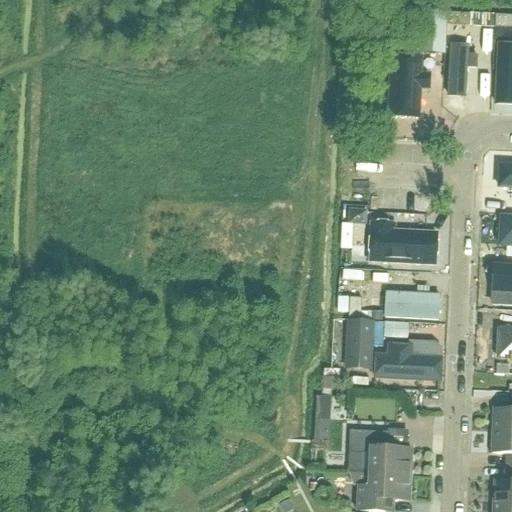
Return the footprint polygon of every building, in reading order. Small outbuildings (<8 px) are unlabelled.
[(446,27),(456,27),(468,28),(468,27),(475,28),(494,29),(494,16),(469,15),(446,14),(446,22),(446,27)] [(511,17),(494,16),(494,29),(504,29),(511,29),(511,17)] [(426,34),(426,41),(426,54),(442,54),(443,22),(432,22),(427,22),(426,34)] [(468,50),(468,37),(452,37),(449,92),(466,93),(467,65),(478,65),(479,51),(468,50)] [(420,41),(397,40),(397,52),(419,53),(420,41)] [(511,47),(496,46),(493,109),(506,110),(511,110),(511,47)] [(420,116),(423,55),(398,53),(395,115),(420,116)] [(349,118),(373,119),(374,103),(350,102),(349,118)] [(511,192),(511,170),(498,170),(497,192),(511,192)] [(511,219),(499,219),(498,225),(497,246),(511,246),(511,219)] [(437,269),(438,237),(393,234),(393,227),(368,225),(366,266),(437,269)] [(351,249),(363,249),(364,249),(365,229),(365,227),(353,226),(351,249)] [(350,278),(342,278),(341,294),(349,295),(360,295),(375,296),(375,294),(376,279),(363,279),(364,270),(350,269),(350,272),(350,278)] [(511,273),(495,272),(494,303),(511,303),(511,273)] [(442,320),(444,290),(386,287),(384,317),(442,320)] [(360,323),(360,314),(361,300),(360,300),(349,299),(348,322),(348,323),(360,323)] [(370,363),(371,342),(372,324),(360,323),(348,323),(345,370),(369,372),(370,363)] [(511,325),(502,326),(501,353),(511,353),(511,325)] [(378,353),(377,376),(441,379),(443,342),(390,340),(389,354),(378,353)] [(511,410),(492,410),(491,433),(511,433),(511,410)] [(368,475),(410,477),(412,452),(387,450),(388,434),(349,433),(348,455),(369,456),(368,475)] [(511,433),(491,433),(490,456),(511,456),(511,433)] [(410,477),(368,475),(368,488),(358,488),(356,511),(395,511),(396,502),(409,503),(410,477)] [(511,482),(492,482),(491,505),(511,505),(511,482)]
